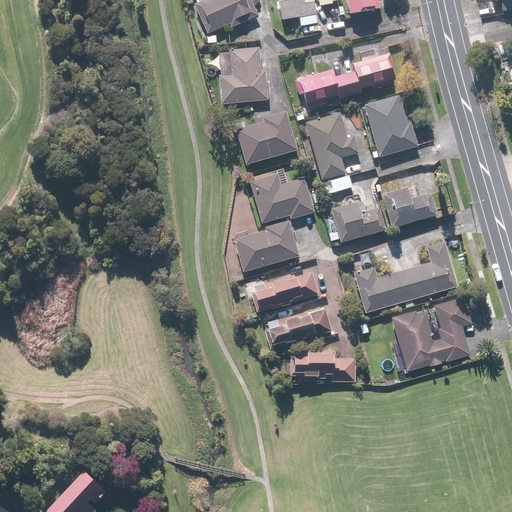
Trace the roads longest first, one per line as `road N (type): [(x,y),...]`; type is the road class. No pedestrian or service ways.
road 1 (secondary): [(443,0),(511,258)]
road 2 (unknown): [(497,205),(357,248)]
